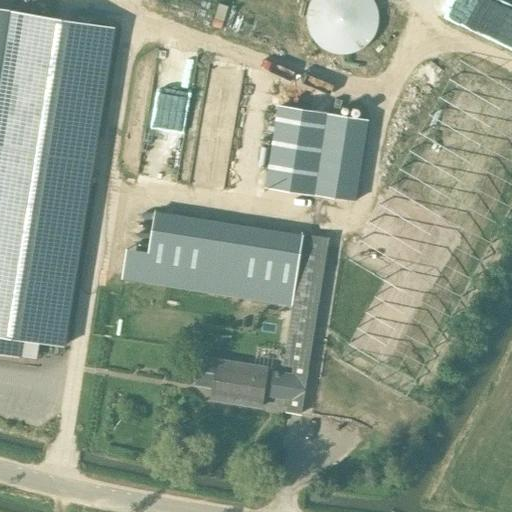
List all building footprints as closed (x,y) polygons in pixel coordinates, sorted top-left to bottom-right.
[(305,18),(305,20),(306,23),(306,26),(307,29),(309,32),(310,35),(312,38),(314,41),(317,43),(318,45),(321,47),(323,48),(327,50),(330,51),(333,52),(336,53),(340,53),(343,53),(345,53),(349,52),(352,51),(356,50),(360,48),(362,46),(365,44),(367,42),(369,39),(371,37),(373,34),(375,30),(376,27),(376,24),(377,21),(377,19),(377,16),(377,14),(376,11),(376,9),(375,5),(374,2),(373,0),(372,0),(309,0),(308,2),(307,7),(306,10),(305,14),(305,17),(305,18)] [(511,4),(503,0),(495,19),(511,25),(511,46),(511,48),(511,4)] [(223,1),(217,23),(234,27),(239,4),(223,1)] [(0,9),(0,353),(19,356),(22,338),(64,345),(114,27),(0,9)] [(375,293),(330,374),(396,411),(511,202),(511,106),(452,73),(340,274),(375,293)] [(315,194),(327,113),(327,112),(278,104),(265,187),(315,195),(315,194)] [(327,113),(315,194),(358,201),(371,119),(327,113)] [(157,210),(145,282),(293,305),(283,366),(293,368),(292,373),(268,369),(269,367),(219,359),(202,356),(198,384),(215,387),(213,398),(263,406),(264,395),(289,399),(287,412),(301,414),(329,237),(316,235),(306,233),(157,210)]
